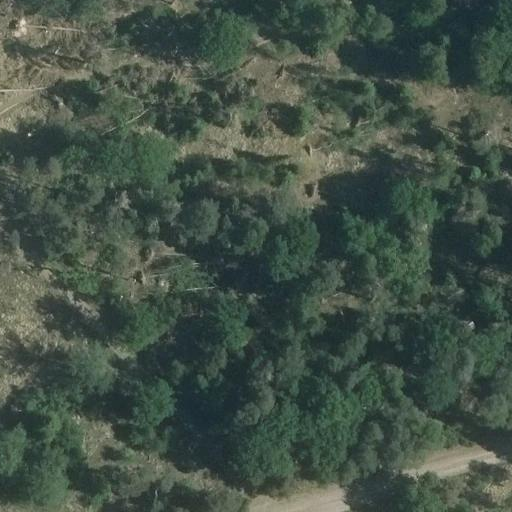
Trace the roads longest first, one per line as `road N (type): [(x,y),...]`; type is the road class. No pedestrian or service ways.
road 1 (track): [(256,511),(195,430),(0,220)]
road 2 (track): [(300,511),(511,448)]
